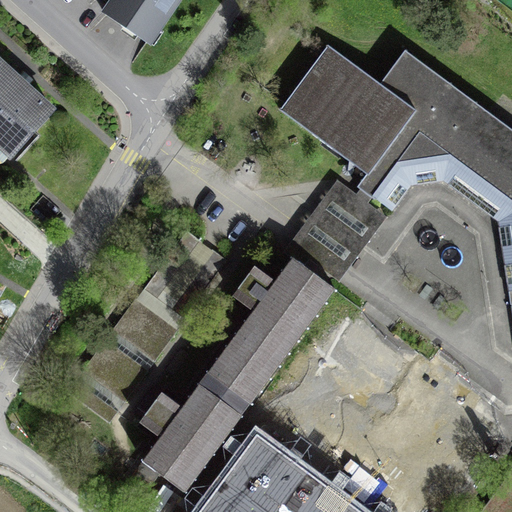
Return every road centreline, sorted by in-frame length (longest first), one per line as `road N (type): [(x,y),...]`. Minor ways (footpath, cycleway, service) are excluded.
road 1 (residential): [(0,390),(160,119)]
road 2 (residential): [(160,119),(29,0)]
road 3 (residential): [(160,119),(242,0)]
